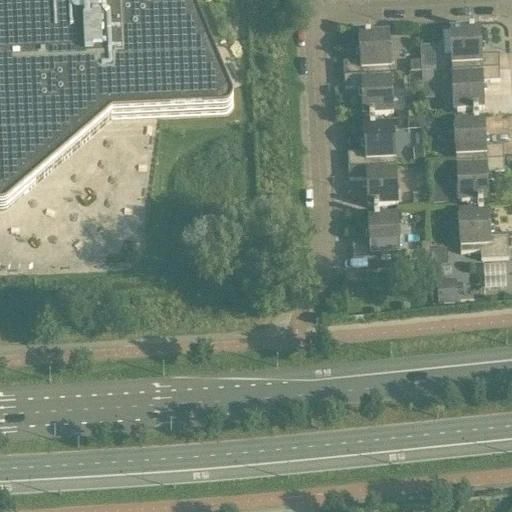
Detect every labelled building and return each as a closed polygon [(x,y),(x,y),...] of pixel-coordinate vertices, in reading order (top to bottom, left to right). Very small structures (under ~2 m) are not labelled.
[(0,0),(0,212),(0,213),(2,213),(4,212),(5,212),(7,211),(111,120),(111,121),(217,116),(223,116),(225,115),(227,114),(228,113),(229,112),(230,111),(231,109),(232,107),(232,106),(232,104),(231,102),(188,0),(0,0)] [(451,72),(498,70),(498,57),(480,57),(479,30),(449,32),(451,72)] [(343,78),(390,75),(388,35),(358,36),(359,64),(342,64),(343,78)] [(419,74),(418,64),(409,64),(410,74),(419,74)] [(499,83),(498,70),(451,72),(453,113),(483,112),(482,84),(499,83)] [(392,116),(390,75),(343,78),(343,91),(361,90),(362,118),(392,116)] [(421,84),(432,84),(432,75),(421,75),(421,84)] [(420,77),(406,78),(407,89),(420,89),(420,77)] [(432,132),(431,121),(423,122),(423,132),(432,132)] [(455,164),(503,161),(502,148),(485,149),(484,121),(453,123),(455,164)] [(347,169),(395,167),(393,126),(362,128),(364,155),(347,156),(347,169)] [(422,165),(422,152),(412,152),(413,166),(422,165)] [(503,175),(503,161),(455,164),(457,204),(488,203),(486,176),(503,175)] [(397,207),(395,167),(347,169),(348,182),(365,182),(367,209),(397,207)] [(413,209),(425,209),(424,195),(412,196),(413,209)] [(480,263),(508,261),(507,239),(489,240),(488,213),(458,214),(460,256),(480,255),(480,263)] [(352,261),(399,259),(397,217),(367,219),(368,246),(351,247),(352,261)] [(430,258),(429,245),(421,245),(422,258),(430,258)] [(457,293),(437,294),(438,306),(457,305),(457,293)]
